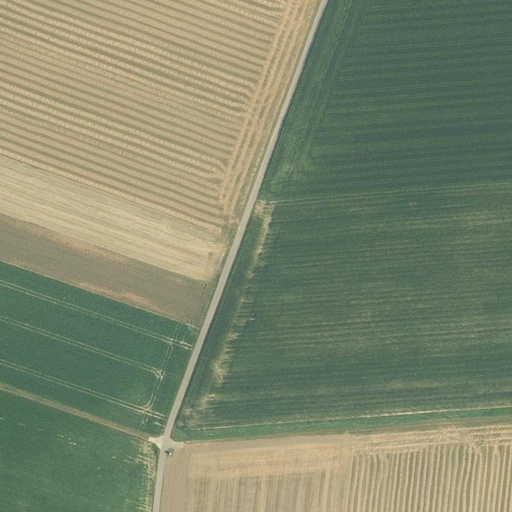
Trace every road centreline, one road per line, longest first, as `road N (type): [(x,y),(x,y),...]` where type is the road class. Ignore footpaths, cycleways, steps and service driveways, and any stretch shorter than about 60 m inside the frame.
road 1 (track): [(325,0),(163,444),(155,511)]
road 2 (track): [(511,419),(163,444)]
road 3 (track): [(0,388),(163,444)]
